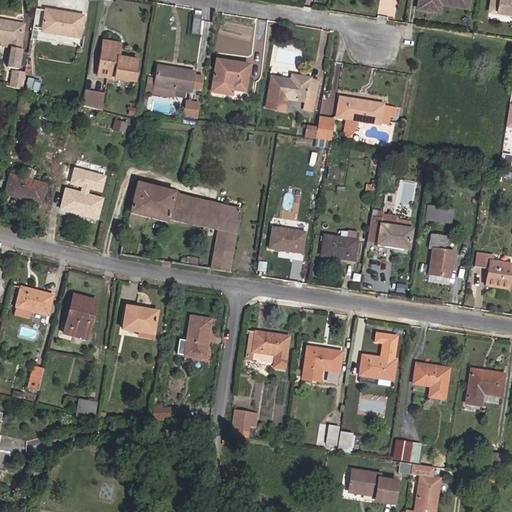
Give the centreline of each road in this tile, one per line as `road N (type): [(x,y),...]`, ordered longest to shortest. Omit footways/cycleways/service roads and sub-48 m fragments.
road 1 (residential): [(511,326),(243,287)]
road 2 (residential): [(243,287),(0,233)]
road 3 (unclassified): [(218,430),(117,424),(51,445),(26,511)]
road 4 (residential): [(205,0),(421,31)]
road 5 (residential): [(218,430),(243,287)]
